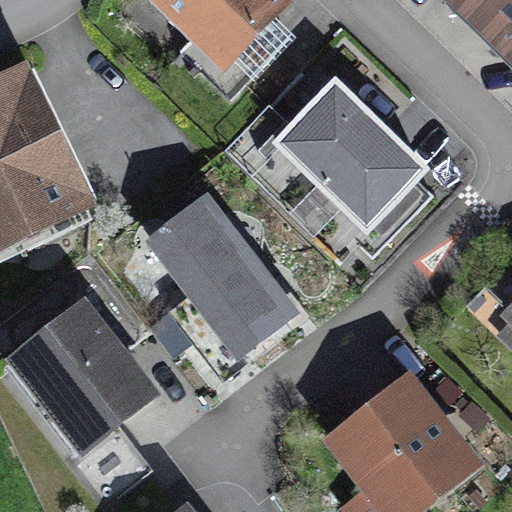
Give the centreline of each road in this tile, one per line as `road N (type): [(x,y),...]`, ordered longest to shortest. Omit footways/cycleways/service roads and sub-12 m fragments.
road 1 (residential): [(511,186),(368,324),(185,466)]
road 2 (residential): [(366,0),(511,142)]
